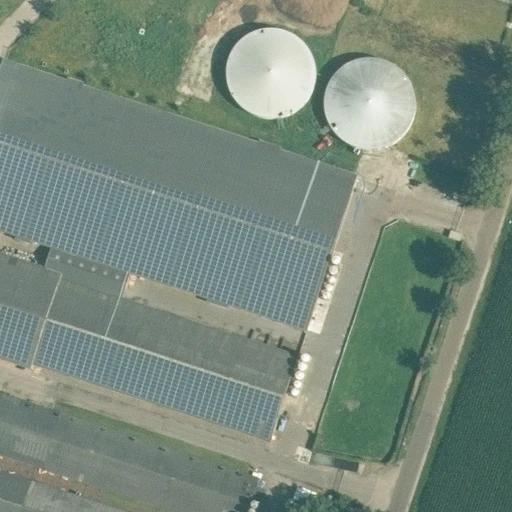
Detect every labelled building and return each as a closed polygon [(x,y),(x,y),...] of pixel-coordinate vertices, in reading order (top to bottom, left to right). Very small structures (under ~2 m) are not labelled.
[(265,0),(368,33),(378,0),(265,0)] [(227,68),(227,78),(227,85),(229,93),(234,102),(240,108),(246,113),(256,118),(265,121),(275,121),(283,119),(291,117),(299,112),(307,104),(311,98),(314,89),(316,81),(316,73),(315,64),(311,54),(306,48),(301,42),(293,37),(284,33),(276,32),(267,31),(259,33),(255,34),(246,39),(240,44),(235,50),(230,58),(227,68)] [(323,103),(323,104),(323,105),(323,106),(323,107),(323,108),(323,109),(324,109),(324,110),(324,111),(324,112),(324,113),(324,114),(325,114),(325,115),(325,116),(325,117),(325,118),(326,118),(326,119),(326,120),(327,121),(327,122),(327,123),(328,123),(328,124),(328,125),(329,125),(329,126),(329,127),(330,127),(330,128),(330,129),(331,129),(331,130),(332,131),(332,132),(333,132),(333,133),(334,133),(334,134),(335,135),(336,136),(336,137),(337,137),(337,138),(338,138),(338,139),(339,139),(339,140),(340,140),(341,141),(342,142),(343,142),(343,143),(344,143),(344,144),(345,144),(346,144),(346,145),(347,145),(348,146),(349,146),(349,147),(350,147),(351,147),(351,148),(352,148),(353,148),(354,148),(354,149),(355,149),(356,149),(357,149),(357,150),(358,150),(359,150),(360,150),(361,151),(362,151),(363,151),(364,151),(365,151),(366,151),(367,151),(368,151),(369,151),(370,151),(371,151),(372,151),(373,151),(374,151),(375,151),(376,151),(377,151),(378,151),(379,151),(380,150),(381,150),(382,150),(383,150),(383,149),(384,149),(385,149),(386,149),(386,148),(387,148),(388,148),(389,147),(390,147),(391,146),(392,146),(393,145),(394,145),(394,144),(395,144),(396,144),(396,143),(397,143),(397,142),(398,142),(399,141),(400,140),(401,140),(401,139),(402,139),(402,138),(403,138),(403,137),(404,137),(404,136),(405,136),(405,135),(406,135),(406,134),(406,133),(407,133),(407,132),(408,132),(408,131),(409,130),(409,129),(410,129),(410,128),(410,127),(411,127),(411,126),(411,125),(412,125),(412,124),(412,123),(413,122),(413,121),(413,120),(414,120),(414,119),(414,118),(414,117),(414,116),(415,116),(415,115),(415,114),(415,113),(415,112),(415,111),(416,110),(416,109),(416,108),(416,107),(416,106),(416,105),(416,104),(416,103),(416,102),(416,101),(416,100),(415,100),(415,99),(415,98),(415,97),(415,96),(415,95),(414,94),(414,93),(414,92),(414,91),(413,91),(413,90),(413,89),(413,88),(412,88),(412,87),(412,86),(411,85),(411,84),(411,83),(410,83),(410,82),(409,81),(409,80),(408,79),(408,78),(407,78),(407,77),(406,76),(406,75),(405,75),(405,74),(404,74),(404,73),(403,73),(403,72),(402,71),(401,70),(400,69),(399,69),(399,68),(398,68),(398,67),(397,67),(397,66),(396,66),(395,65),(394,65),(394,64),(393,64),(392,64),(392,63),(391,63),(390,62),(389,62),(388,61),(387,61),(386,61),(386,60),(385,60),(384,60),(383,59),(382,59),(381,59),(380,59),(380,58),(379,58),(378,58),(377,58),(376,58),(375,58),(375,57),(374,57),(373,57),(372,57),(371,57),(370,57),(369,57),(368,57),(367,57),(366,57),(365,57),(364,57),(363,57),(363,58),(362,58),(361,58),(360,58),(359,58),(358,58),(358,59),(357,59),(356,59),(355,59),(355,60),(354,60),(353,60),(352,60),(352,61),(351,61),(350,61),(349,62),(348,62),(347,63),(346,63),(345,64),(344,64),(344,65),(343,65),(342,66),(341,66),(341,67),(340,67),(340,68),(339,68),(339,69),(338,69),(338,70),(337,70),(337,71),(336,71),(336,72),(335,72),(335,73),(334,73),(334,74),(333,74),(333,75),(332,75),(332,76),(331,77),(331,78),(330,78),(330,79),(330,80),(329,80),(329,81),(328,82),(328,83),(327,84),(327,85),(327,86),(326,86),(326,87),(326,88),(326,89),(325,89),(325,90),(325,91),(325,92),(324,92),(324,93),(324,94),(324,95),(324,96),(324,97),(323,98),(323,99),(323,100),(323,101),(323,102),(323,103)] [(32,241),(53,248),(46,270),(0,254),(0,355),(274,443),(301,357),(124,301),(132,273),(211,298),(210,301),(230,307),(230,305),(310,330),(359,175),(280,150),(280,147),(261,141),(260,144),(81,87),(82,84),(69,80),(68,83),(2,62),(0,69),(0,231),(19,237),(18,240),(31,244),(32,241)] [(322,359),(317,385),(331,387),(336,362),(322,359)] [(0,511),(248,511),(259,480),(0,396),(0,456),(169,511),(124,511),(0,471),(0,511)]
